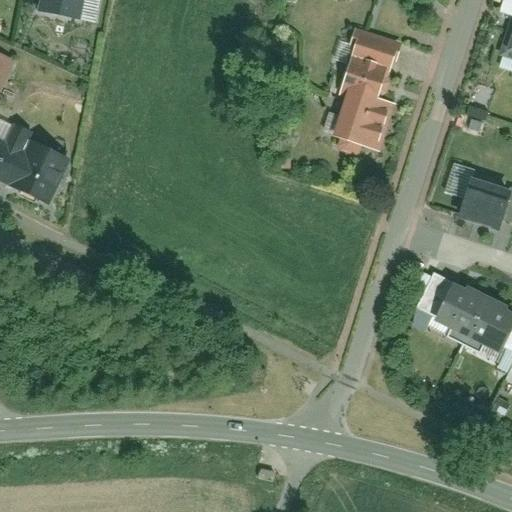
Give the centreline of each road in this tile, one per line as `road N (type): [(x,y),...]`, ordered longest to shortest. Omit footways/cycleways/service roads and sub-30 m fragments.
road 1 (tertiary): [(0,435),(195,429),(308,444)]
road 2 (residential): [(469,0),(398,232)]
road 3 (residential): [(398,232),(347,384),(308,444)]
road 4 (tertiary): [(308,444),(409,465),(511,502)]
road 5 (residential): [(398,232),(511,270)]
